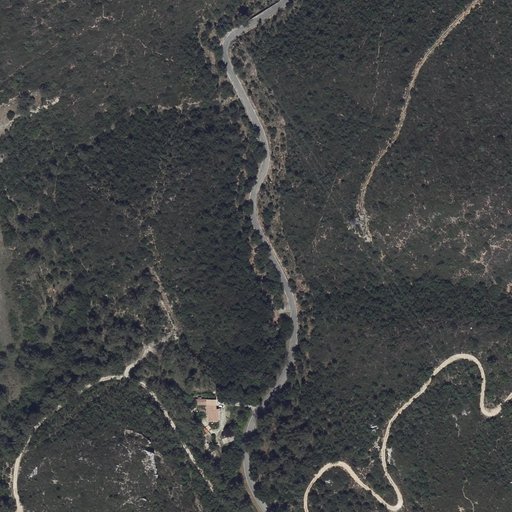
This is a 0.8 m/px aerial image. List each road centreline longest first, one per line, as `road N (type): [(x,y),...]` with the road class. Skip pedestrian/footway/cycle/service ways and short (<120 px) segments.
road 1 (tertiary): [(281,0),(228,36),(222,52),(259,133),(263,158),(252,215),(292,317),(288,359),(247,442),(249,479),(266,511)]
road 2 (track): [(306,511),(309,486),(337,464),(398,506),(385,473),(385,435),(393,415),(448,360),(468,357),(479,367),(488,413),(511,392)]
road 3 (track): [(230,511),(145,385),(113,377),(91,384),(34,429),(17,463),(16,511)]
road 4 (track): [(478,0),(424,56),(357,209)]
